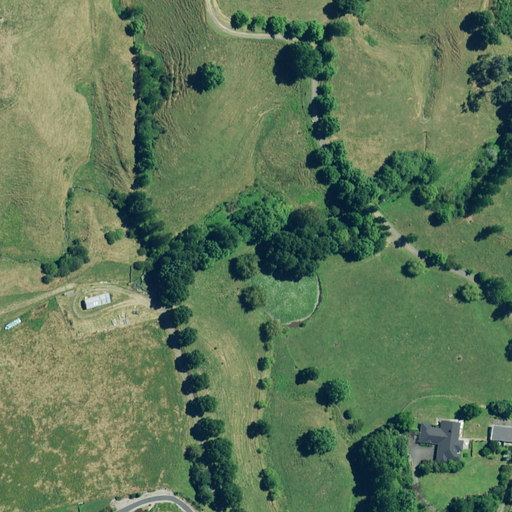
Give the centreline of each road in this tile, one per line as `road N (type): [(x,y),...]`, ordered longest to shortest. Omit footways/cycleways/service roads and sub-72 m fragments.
road 1 (track): [(511,314),(491,290),(422,257),(324,152),(313,55),(299,35),(212,22),(210,0)]
road 2 (track): [(323,146),(338,136),(366,139),(443,120)]
